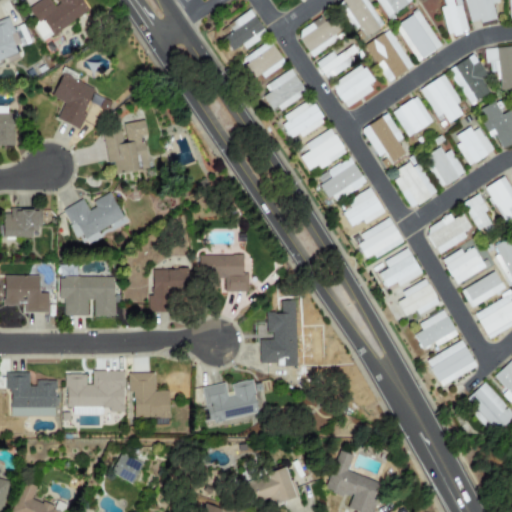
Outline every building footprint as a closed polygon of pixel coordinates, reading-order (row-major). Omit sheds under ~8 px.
[(87,12),(79,0),(55,0),(57,3),(52,6),(48,0),(39,0),(26,8),(35,23),(31,26),(41,41),(87,12)] [(341,0),(335,5),(352,30),(357,27),(364,37),(381,24),(363,0),(341,0)] [(374,0),(388,21),(394,17),(391,13),(409,2),(407,0),(374,0)] [(439,8),(446,36),(466,31),(458,0),(441,0),(443,7),(439,8)] [(463,0),(469,24),(494,18),(491,5),(498,3),(497,0),(463,0)] [(230,32),(221,38),(230,51),(240,45),(243,49),(264,34),(247,10),(226,26),(230,32)] [(414,61),(438,47),(417,11),(393,25),(414,61)] [(311,57),(336,40),(331,34),(336,31),(324,14),(295,34),(311,57)] [(0,59),(15,54),(8,34),(12,33),(7,17),(0,19),(0,59)] [(410,68),(387,30),(362,45),(385,83),(410,68)] [(253,82),(282,62),(268,42),(239,62),(253,82)] [(511,90),(510,48),(484,48),(485,72),(496,71),(497,91),(511,90)] [(346,51),(334,57),(331,52),(314,62),(324,79),(353,63),(346,51)] [(468,105),(492,90),(470,55),(446,70),(468,105)] [(373,89),(359,66),(329,84),(343,108),(373,89)] [(303,93),(289,69),(263,85),(267,92),(261,96),(272,113),(303,93)] [(93,88),(59,74),(50,98),(62,103),(55,120),(76,129),(93,88)] [(418,89),(440,125),(459,113),(454,105),(458,102),(441,75),(418,89)] [(390,112),(408,140),(432,125),(413,97),(390,112)] [(323,121),(309,100),(277,121),(288,139),(296,134),(298,138),(323,121)] [(475,110),(488,137),(493,134),(500,149),(511,143),(510,138),(511,136),(511,119),(508,111),(499,115),(492,102),(475,110)] [(0,146),(12,146),(12,112),(0,112),(0,146)] [(389,162),(402,154),(394,141),(399,138),(385,114),(359,129),(375,157),(383,152),(389,162)] [(476,125),(452,137),(466,165),(490,153),(476,125)] [(306,170),(315,164),(318,169),(344,153),(329,129),(303,144),(307,151),(298,157),(306,170)] [(440,187),(462,173),(448,150),(441,154),(437,147),(421,157),(440,187)] [(326,201),(362,184),(350,159),(314,176),(326,201)] [(433,193),(412,159),(388,175),(409,208),(433,193)] [(483,187),(504,226),(511,221),(511,193),(502,176),(483,187)] [(341,213),(348,227),(361,221),(362,223),(381,213),(368,188),(344,201),(348,209),(341,213)] [(60,210),(74,238),(81,235),(85,244),(124,224),(109,194),(85,207),(81,199),(60,210)] [(490,226),(482,213),(486,212),(477,195),(461,203),(477,233),(490,226)] [(0,213),(1,238),(30,237),(29,230),(39,229),(38,208),(8,209),(8,213),(0,213)] [(436,254),(469,236),(458,215),(450,219),(448,215),(422,229),(436,254)] [(364,261),(400,242),(387,218),(358,234),(362,241),(355,244),(364,261)] [(492,246),(496,254),(492,256),(507,286),(511,283),(511,247),(507,238),(492,246)] [(440,260),(454,284),(483,268),(471,247),(461,253),(459,250),(440,260)] [(381,261),(385,269),(376,273),(383,288),(393,283),(395,287),(419,275),(405,249),(381,261)] [(197,256),(197,278),(222,278),(222,292),(241,292),(241,255),(197,256)] [(150,269),(150,295),(146,295),(146,313),(169,312),(169,298),(184,297),(184,269),(150,269)] [(502,291),(494,273),(459,289),(467,307),(502,291)] [(46,313),(46,293),(37,293),(37,276),(1,276),(2,305),(22,305),(22,313),(46,313)] [(112,277),(56,277),(56,299),(62,299),(62,316),(85,316),(85,300),(92,300),(92,317),(112,317),(112,277)] [(395,302),(403,316),(413,311),(416,315),(437,303),(423,279),(399,292),(402,298),(395,302)] [(486,339),(511,323),(511,300),(508,293),(471,314),(486,339)] [(258,365),(294,364),(292,301),(278,301),(279,313),(265,313),(266,339),(257,340),(258,365)] [(416,324),(420,331),(412,335),(420,349),(431,343),(433,347),(454,335),(441,311),(416,324)] [(424,359),(437,386),(474,369),(461,342),(424,359)] [(491,376),(504,390),(500,394),(511,407),(511,362),(509,359),(491,376)] [(63,374),(64,408),(70,408),(70,415),(100,415),(100,409),(108,408),(108,412),(121,412),(120,371),(90,371),(90,385),(84,385),(84,374),(63,374)] [(26,373),(5,373),(5,417),(53,417),(53,382),(26,382),(26,373)] [(125,374),(126,392),(131,392),(132,418),(167,417),(166,393),(154,393),(154,373),(125,374)] [(256,414),(250,380),(225,385),(225,383),(200,387),(204,408),(202,408),(205,423),(256,414)] [(468,412),(490,436),(511,416),(481,383),(463,400),(471,410),(468,412)] [(352,511),(368,511),(378,482),(345,472),(350,455),(335,450),(323,491),(348,498),(345,510),(352,511)] [(130,484),(139,463),(118,454),(109,474),(130,484)] [(293,497),(283,468),(240,483),(248,506),(267,499),(269,505),(293,497)] [(59,511),(29,499),(34,487),(20,482),(7,511),(59,511)] [(217,511),(218,510),(202,503),(198,511),(217,511)]
